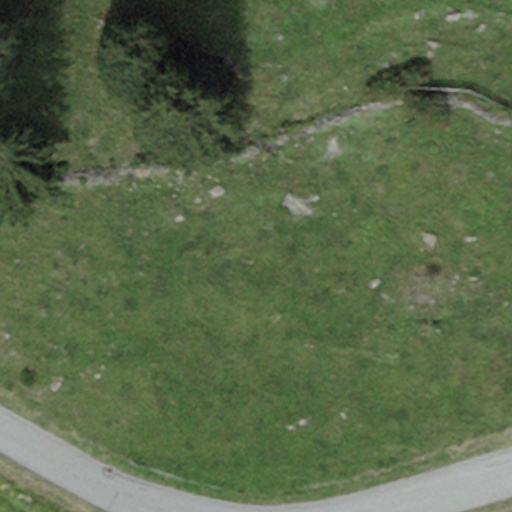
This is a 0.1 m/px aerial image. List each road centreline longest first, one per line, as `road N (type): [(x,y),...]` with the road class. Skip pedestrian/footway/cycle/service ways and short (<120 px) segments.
road 1 (unclassified): [(0,440),(168,511)]
road 2 (unclassified): [(396,511),(511,472)]
